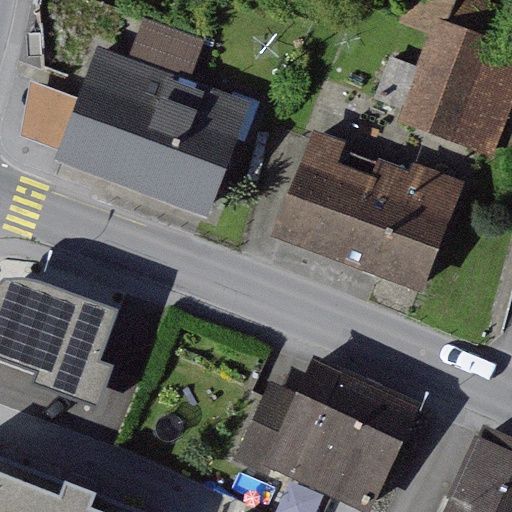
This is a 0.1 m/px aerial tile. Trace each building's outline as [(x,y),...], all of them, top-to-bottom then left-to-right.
[(511,107),(511,39),(445,17),(412,116),(499,146),(511,107)] [(262,107),(105,49),(85,102),(66,154),(63,164),(219,222),(262,107)] [(66,154),(85,102),(34,82),(24,138),(66,154)] [(491,201),(330,138),(291,239),(452,302),(491,201)] [(107,363),(125,313),(35,282),(18,283),(4,292),(0,297),(0,358),(45,374),(42,387),(107,411),(122,368),(107,363)] [(379,506),(423,414),(320,364),(276,456),(379,506)] [(511,511),(511,444),(490,435),(454,511),(511,511)] [(0,511),(161,511),(0,450),(0,511)]
